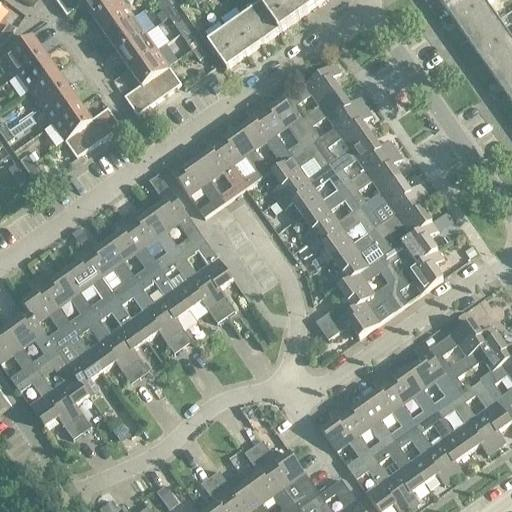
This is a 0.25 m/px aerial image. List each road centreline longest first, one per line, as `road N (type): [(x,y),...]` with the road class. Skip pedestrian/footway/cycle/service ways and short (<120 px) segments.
road 1 (residential): [(71,497),(151,461),(213,404),(323,386),(510,266)]
road 2 (residential): [(0,262),(368,6)]
road 3 (residential): [(511,216),(368,6)]
